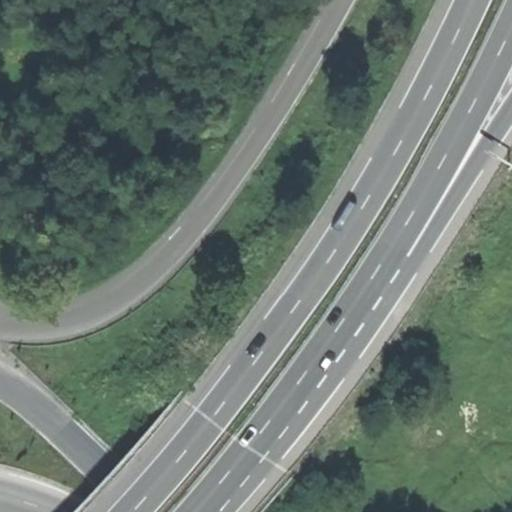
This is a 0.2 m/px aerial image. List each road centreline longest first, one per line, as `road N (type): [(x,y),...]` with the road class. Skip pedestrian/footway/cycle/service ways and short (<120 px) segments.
road 1 (trunk): [(466,0),(343,230),(208,420),(129,511)]
road 2 (trunk): [(342,0),(271,126),(173,252),(108,305),(70,320)]
road 3 (trunk): [(199,511),(249,454),(378,261)]
road 4 (trunk): [(378,261),(511,11)]
road 5 (trunk): [(378,261),(431,228),(511,103)]
road 6 (trunk): [(119,485),(0,380)]
